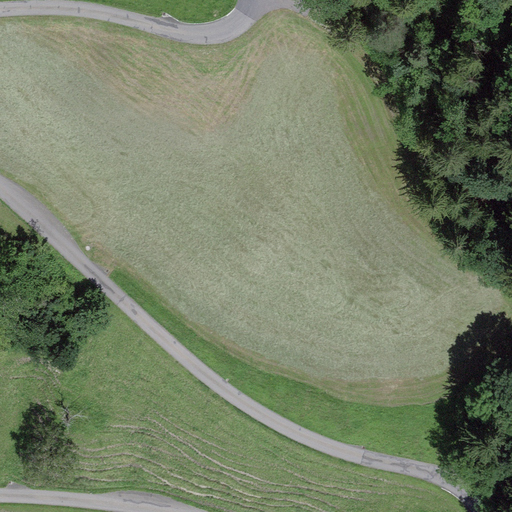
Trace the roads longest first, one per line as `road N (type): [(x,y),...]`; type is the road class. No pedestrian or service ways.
road 1 (unclassified): [(484,511),(452,475),(337,450),(234,398),(0,187)]
road 2 (unclassified): [(0,8),(103,10),(193,31),(242,17),(252,0)]
road 3 (unclassified): [(0,494),(170,511)]
